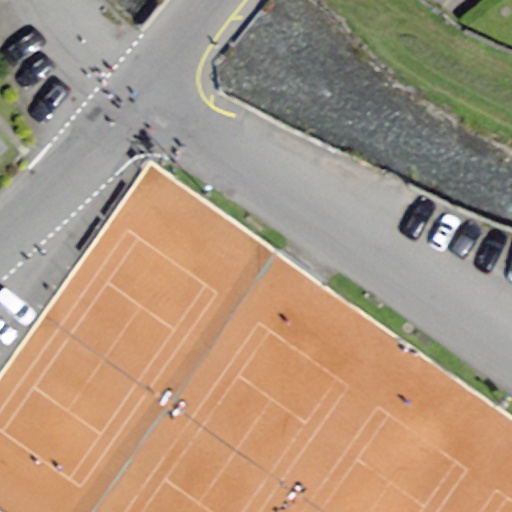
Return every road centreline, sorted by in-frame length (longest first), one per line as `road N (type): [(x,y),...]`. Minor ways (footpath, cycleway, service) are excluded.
road 1 (residential): [(146,93),(511,341)]
road 2 (tertiary): [(146,93),(0,237)]
